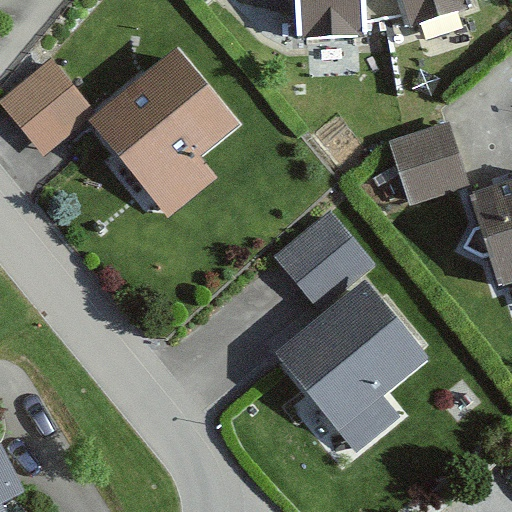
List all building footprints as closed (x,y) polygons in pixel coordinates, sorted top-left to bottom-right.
[(354,0),(280,0),(283,38),(354,35),(358,16),(354,0)] [(382,0),(354,0),(358,16),(384,11),(382,0)] [(450,0),(382,0),(384,11),(392,26),(453,6),(450,0)] [(168,39),(64,113),(142,223),(209,176),(190,150),(228,122),(168,39)] [(64,113),(27,60),(0,84),(0,120),(32,156),(64,113)] [(445,118),(373,137),(394,217),(461,199),(482,279),(511,271),(511,180),(464,193),(445,118)] [(328,211),(265,256),(303,309),(366,263),(328,211)] [(412,359),(349,280),(256,353),(340,458),(391,418),(370,392),(412,359)] [(9,511),(0,493),(0,511),(9,511)]
